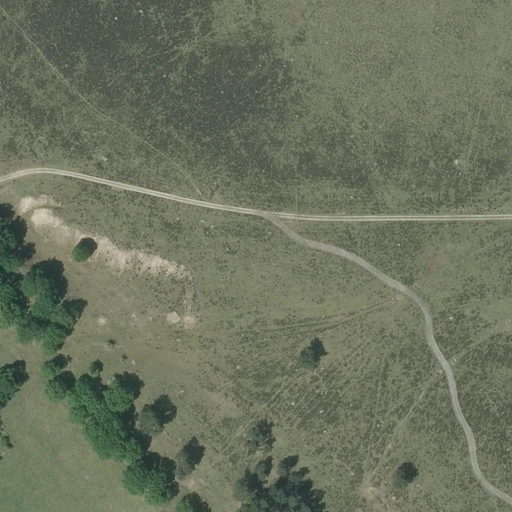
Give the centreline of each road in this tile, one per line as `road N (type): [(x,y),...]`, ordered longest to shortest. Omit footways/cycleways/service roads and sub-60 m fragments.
road 1 (track): [(270,215),(300,240),(364,264),(426,310),(475,470),(511,503)]
road 2 (track): [(270,215),(45,171),(0,180)]
road 3 (track): [(511,217),(270,215)]
